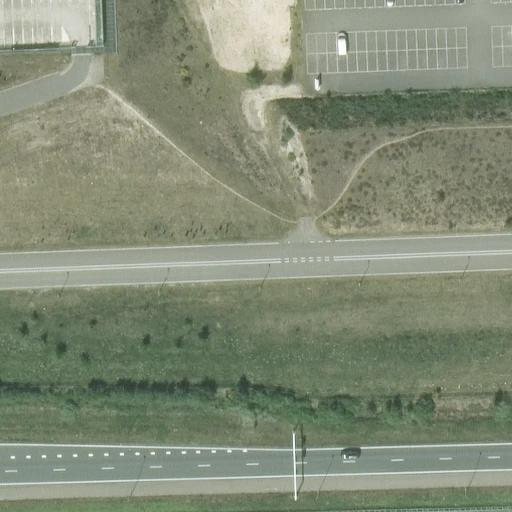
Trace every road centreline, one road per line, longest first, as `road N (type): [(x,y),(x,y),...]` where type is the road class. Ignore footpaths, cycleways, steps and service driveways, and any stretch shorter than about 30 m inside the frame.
road 1 (tertiary): [(511,251),(0,274)]
road 2 (trunk): [(511,459),(0,474)]
